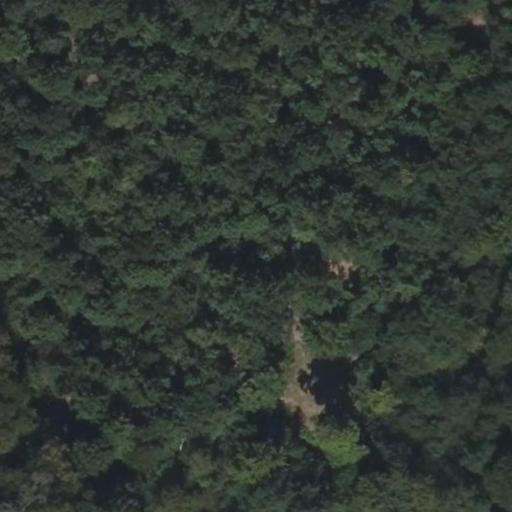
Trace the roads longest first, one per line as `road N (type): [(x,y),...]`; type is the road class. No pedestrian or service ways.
road 1 (track): [(273,0),(309,388)]
road 2 (track): [(73,511),(309,388)]
road 3 (track): [(309,388),(511,260)]
road 4 (track): [(309,388),(323,511)]
